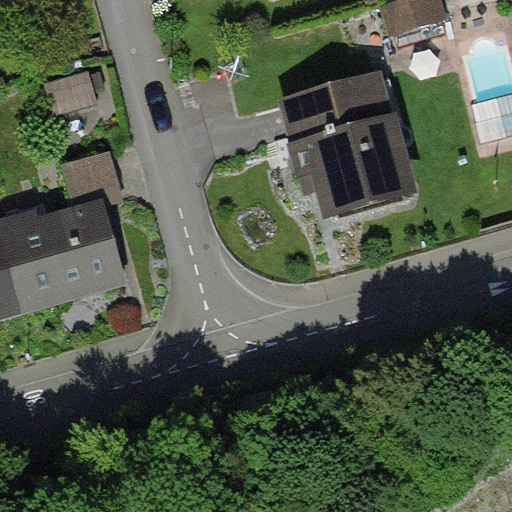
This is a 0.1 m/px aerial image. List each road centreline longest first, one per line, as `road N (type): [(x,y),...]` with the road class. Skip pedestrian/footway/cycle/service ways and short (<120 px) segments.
road 1 (residential): [(125,0),(217,345)]
road 2 (residential): [(217,345),(275,345),(511,274)]
road 3 (residential): [(0,421),(164,375),(217,345)]
